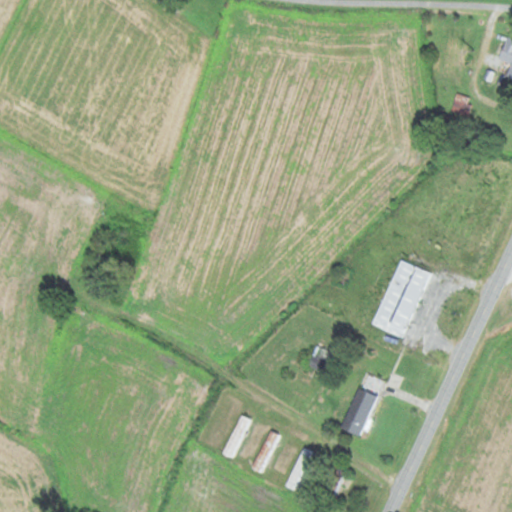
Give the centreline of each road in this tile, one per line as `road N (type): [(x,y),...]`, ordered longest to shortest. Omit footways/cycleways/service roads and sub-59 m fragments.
road 1 (residential): [(403,484),(166,335),(89,301)]
road 2 (secondary): [(389,511),(511,250)]
road 3 (residential): [(496,284),(458,271),(425,331),(465,353)]
